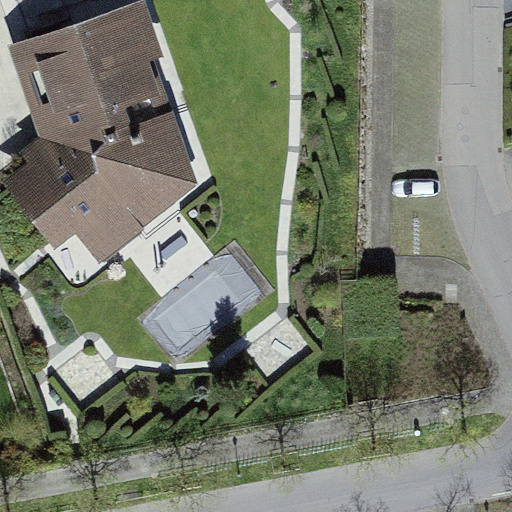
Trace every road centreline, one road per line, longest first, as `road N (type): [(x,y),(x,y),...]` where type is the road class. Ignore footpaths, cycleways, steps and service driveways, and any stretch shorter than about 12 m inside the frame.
road 1 (residential): [(511,292),(473,177),(472,0)]
road 2 (residential): [(291,511),(511,467)]
